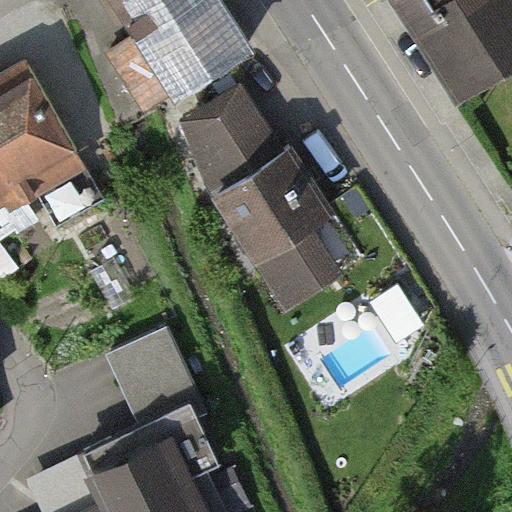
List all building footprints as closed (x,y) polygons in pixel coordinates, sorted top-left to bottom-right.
[(236,0),(128,0),(185,88),(262,38),(236,0)] [(511,0),(403,0),(463,93),(511,61),(511,0)] [(51,64),(0,87),(0,204),(95,162),(51,64)] [(249,79),(185,118),(296,301),(353,267),(322,215),(342,203),(301,136),(289,144),(249,79)] [(108,499),(78,511),(222,511),(183,426),(94,466),(108,499)]
